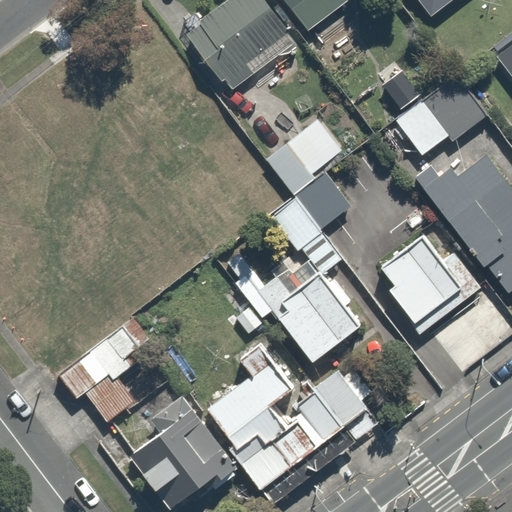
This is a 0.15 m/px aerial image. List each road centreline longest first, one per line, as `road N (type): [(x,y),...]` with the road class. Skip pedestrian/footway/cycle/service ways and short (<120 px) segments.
road 1 (secondary): [(511,421),(390,511)]
road 2 (unclassified): [(72,511),(0,416)]
